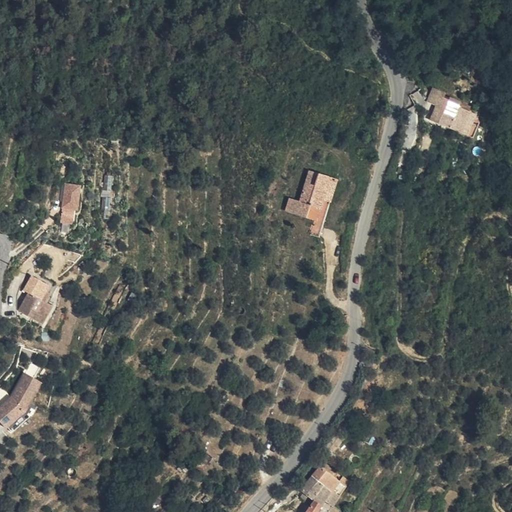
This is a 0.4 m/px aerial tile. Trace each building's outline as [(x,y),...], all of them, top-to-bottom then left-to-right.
[(461,128),(470,107),(458,102),(460,97),(448,92),(447,94),(443,92),(445,88),(432,83),(426,96),(438,102),(432,116),(461,128)] [(475,109),(470,107),(461,128),(471,133),(478,118),(472,115),(475,109)] [(318,230),(337,170),(308,162),(298,192),(289,190),(284,203),(313,212),(308,227),(318,230)] [(79,175),(64,173),(59,212),(71,213),(73,199),(76,199),(79,175)] [(112,190),(112,175),(104,175),(104,190),(112,190)] [(19,311),(28,316),(31,311),(38,315),(46,302),(41,300),(45,292),(49,286),(33,276),(24,291),(29,294),(19,311)] [(41,300),(46,302),(50,295),(45,292),(41,300)] [(31,311),(28,316),(42,324),(53,307),(46,302),(38,315),(31,311)] [(338,307),(336,324),(347,324),(347,307),(338,307)] [(11,397),(0,407),(0,422),(5,428),(24,411),(40,382),(24,373),(11,397)] [(316,470),(310,480),(320,486),(330,493),(331,490),(335,492),(343,479),(336,476),(334,479),(326,474),(330,468),(324,465),(322,467),(316,470)] [(310,480),(299,493),(301,494),(307,498),(311,500),(320,486),(310,480)] [(311,500),(313,502),(320,507),(324,502),(330,493),(320,486),(311,500)] [(331,506),(339,495),(335,492),(331,490),(330,493),(324,502),(331,506)] [(307,498),(301,494),(298,499),(303,503),(307,498)] [(313,502),(306,511),(317,511),(320,507),(313,502)]
